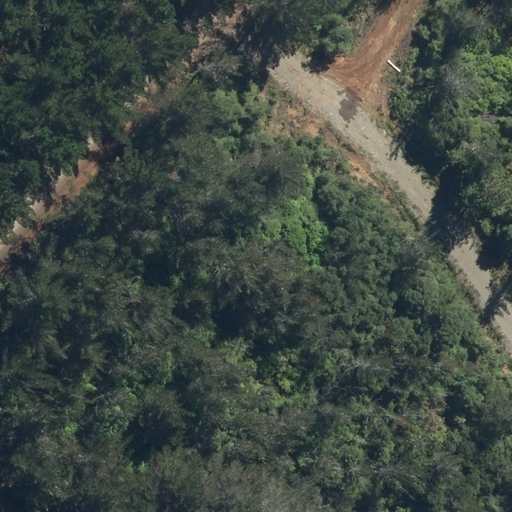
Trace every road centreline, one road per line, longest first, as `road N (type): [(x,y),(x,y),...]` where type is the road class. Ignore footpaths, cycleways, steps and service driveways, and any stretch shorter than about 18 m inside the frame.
road 1 (track): [(211,6),(511,322)]
road 2 (track): [(0,225),(217,0)]
